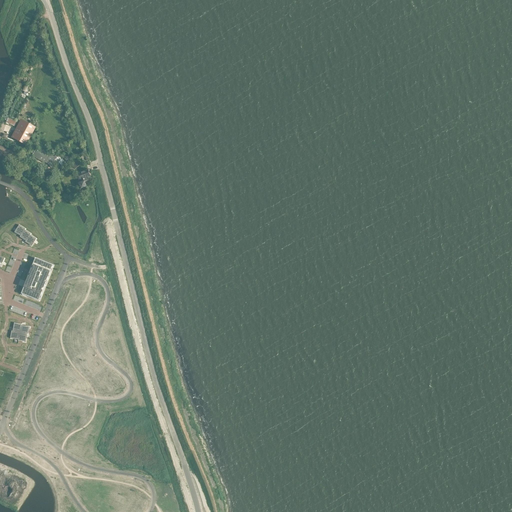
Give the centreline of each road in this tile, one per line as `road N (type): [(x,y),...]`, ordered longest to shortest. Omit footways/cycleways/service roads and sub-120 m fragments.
road 1 (tertiary): [(196,511),(144,347),(90,129),(43,0)]
road 2 (track): [(48,10),(0,123)]
